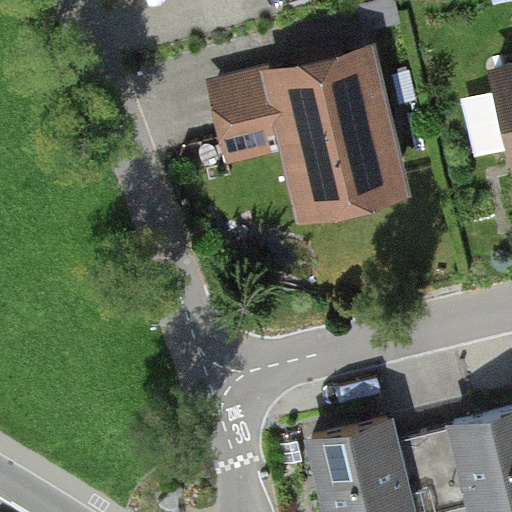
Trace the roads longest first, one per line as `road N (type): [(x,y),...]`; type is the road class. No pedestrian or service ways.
road 1 (residential): [(210,382),(70,0)]
road 2 (residential): [(210,382),(511,310)]
road 3 (residential): [(251,511),(210,382)]
